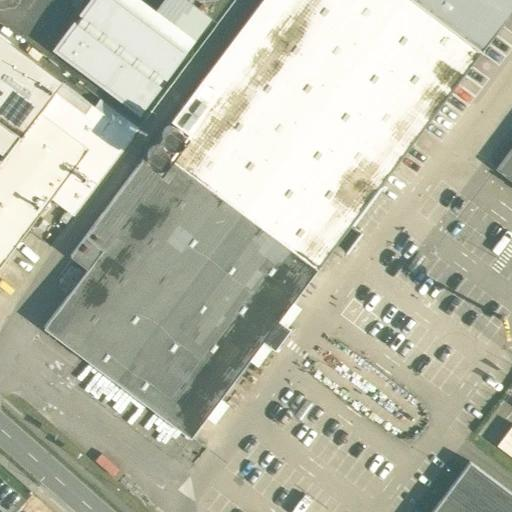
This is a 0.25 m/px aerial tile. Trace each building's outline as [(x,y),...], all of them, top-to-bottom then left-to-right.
[(113,0),(93,0),(57,48),(138,109),(182,51),(181,51),(149,26),(113,0)] [(186,0),(168,0),(149,26),(181,51),(182,51),(207,15),(186,0)] [(261,0),(171,121),(190,135),(171,160),(316,269),(317,268),(317,269),(335,245),(344,251),(359,232),(350,225),(480,51),(412,0),(261,0)] [(511,8),(511,0),(412,0),(480,51),(511,8)] [(61,81),(0,35),(0,151),(4,155),(39,110),(54,91),(84,114),(91,104),(61,81)] [(0,265),(51,198),(73,215),(133,135),(91,104),(84,114),(54,91),(39,110),(4,155),(0,151),(0,265)] [(182,141),(183,137),(182,133),(180,130),(177,128),(173,127),(169,128),(166,130),(164,134),(163,137),(164,141),(166,144),(169,146),(173,147),(177,146),(180,144),(182,141)] [(168,160),(168,156),(168,153),(165,149),(162,147),(158,146),(154,147),(151,149),(149,153),(148,156),(149,160),(151,163),(155,166),(158,166),(162,165),(165,163),(168,160)] [(511,147),(496,168),(511,179),(511,147)] [(316,269),(171,160),(161,174),(143,160),(85,236),(103,250),(45,327),(191,436),(316,269)] [(511,424),(504,436),(497,444),(511,455),(511,424)] [(511,511),(511,492),(470,462),(432,511),(511,511)]
